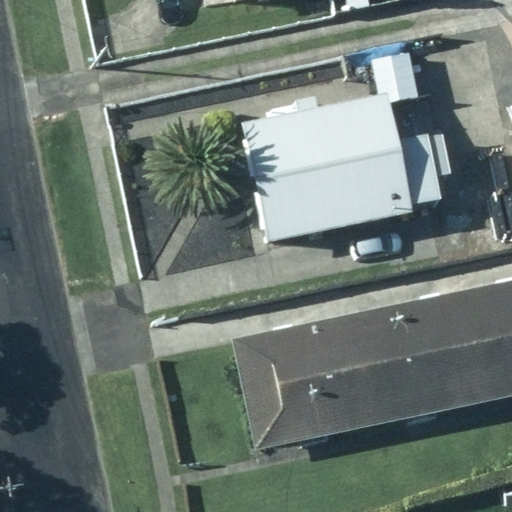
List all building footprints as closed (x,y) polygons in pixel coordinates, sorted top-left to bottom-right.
[(221,0),(225,16),(295,0),(221,0)] [(387,150),(380,109),(233,135),(255,258),(402,232),(400,223),(431,217),(418,144),(387,150)] [(511,406),(511,297),(456,309),(479,414),(511,406)] [(479,414),(456,309),(340,334),(362,439),(479,414)] [(362,439),(340,334),(223,359),(246,464),(362,439)]
